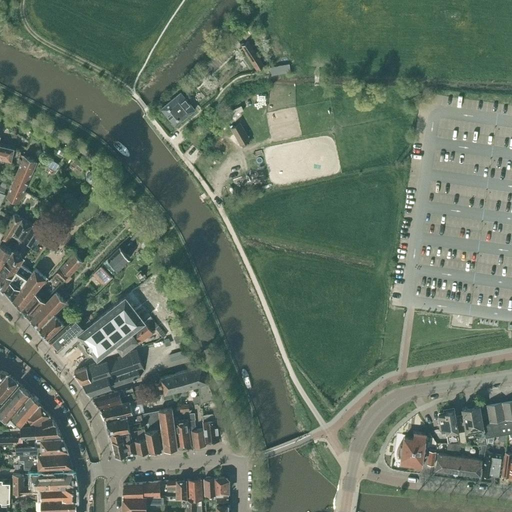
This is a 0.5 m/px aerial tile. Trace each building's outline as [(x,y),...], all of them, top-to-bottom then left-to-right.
[(241,30),(238,32),(231,37),(238,48),(242,46),(258,70),(265,66),(249,41),(248,41),(243,32),(241,30)] [(272,75),(291,72),(290,64),(271,67),(272,75)] [(190,86),(186,81),(182,84),(186,89),(190,86)] [(175,126),(196,109),(191,103),(193,101),(187,94),(185,96),(181,91),(161,108),(175,126)] [(232,119),(233,111),(225,110),(224,118),(232,119)] [(240,122),(231,127),(241,145),(250,140),(240,122)] [(15,147),(0,143),(0,156),(12,160),(15,147)] [(7,195),(19,201),(23,192),(37,161),(25,155),(7,195)] [(45,164),(55,171),(59,163),(49,157),(45,164)] [(97,173),(94,170),(91,170),(87,173),(87,177),(91,180),(94,180),(97,177),(97,173)] [(253,179),(236,185),(238,190),(255,185),(253,179)] [(234,185),(225,188),(228,197),(237,195),(234,185)] [(0,216),(9,221),(12,216),(1,211),(0,211),(0,216)] [(9,221),(4,229),(1,235),(3,236),(2,237),(8,240),(11,236),(13,237),(17,240),(18,239),(19,240),(20,239),(18,238),(19,235),(21,236),(30,222),(15,212),(14,214),(12,216),(9,221)] [(70,225),(64,220),(58,229),(64,233),(70,225)] [(13,248),(16,250),(17,250),(22,242),(31,247),(42,229),(30,222),(21,236),(19,235),(18,238),(20,239),(19,240),(13,248)] [(51,235),(55,238),(60,232),(55,229),(51,235)] [(0,244),(0,267),(12,249),(1,242),(0,244)] [(108,257),(103,262),(114,273),(118,269),(130,258),(120,245),(108,257)] [(17,250),(16,250),(13,248),(0,268),(0,282),(4,287),(15,269),(16,269),(24,255),(17,250)] [(70,275),(84,260),(75,252),(61,267),(70,275)] [(4,287),(13,298),(27,277),(31,270),(21,263),(17,270),(16,269),(4,287)] [(101,265),(92,274),(101,283),(105,279),(107,280),(112,276),(101,265)] [(35,268),(13,298),(21,307),(34,292),(33,292),(43,281),(46,275),(35,268)] [(36,292),(22,308),(30,318),(46,301),(36,292)] [(66,300),(57,292),(31,319),(39,328),(66,300)] [(126,295),(88,325),(79,331),(78,333),(79,334),(78,343),(77,343),(87,356),(88,356),(96,357),(97,358),(105,353),(106,355),(121,350),(122,352),(138,340),(131,332),(145,320),(139,312),(139,306),(140,305),(133,297),(127,296),(126,295)] [(48,337),(65,322),(59,317),(61,314),(63,315),(77,301),(71,296),(66,301),(40,328),(48,337)] [(139,341),(146,335),(149,337),(153,334),(152,331),(159,325),(151,315),(145,320),(131,332),(138,340),(139,341)] [(78,330),(79,331),(88,325),(87,324),(92,320),(88,316),(81,322),(75,316),(49,339),(55,345),(55,346),(58,349),(77,332),(78,330)] [(168,322),(171,330),(181,326),(178,318),(168,322)] [(183,332),(163,338),(166,347),(186,341),(183,332)] [(137,348),(130,351),(131,352),(106,360),(107,360),(96,364),(96,362),(95,362),(94,361),(93,362),(92,362),(91,362),(90,363),(90,364),(90,365),(74,371),(75,372),(83,382),(90,393),(114,385),(115,386),(136,379),(136,378),(141,376),(139,369),(144,367),(137,348)] [(188,348),(168,354),(170,358),(172,362),(191,356),(190,352),(189,352),(188,348)] [(173,374),(173,373),(160,377),(165,393),(179,390),(208,383),(202,365),(173,374)] [(18,381),(8,372),(0,380),(0,399),(2,401),(18,381)] [(0,406),(0,412),(8,420),(11,416),(31,393),(20,383),(0,406)] [(134,391),(137,390),(140,389),(139,386),(138,385),(133,387),(94,397),(101,407),(123,402),(120,395),(134,391)] [(201,402),(215,399),(209,385),(200,387),(201,402)] [(149,396),(156,394),(154,386),(147,388),(149,396)] [(3,425),(4,426),(6,428),(12,428),(12,427),(10,425),(11,423),(15,427),(19,423),(21,425),(40,402),(31,393),(11,417),(11,416),(8,420),(3,425)] [(107,419),(133,414),(145,411),(143,403),(145,402),(145,403),(159,399),(158,394),(144,398),(144,397),(123,402),(101,408),(107,419)] [(484,428),(486,437),(499,435),(506,434),(511,432),(511,399),(487,404),(490,422),(483,423),(484,428)] [(49,416),(50,414),(40,403),(27,417),(31,422),(49,416)] [(484,428),(480,405),(463,408),(466,430),(467,437),(476,435),(478,445),(487,444),(486,437),(484,428)] [(160,409),(165,447),(165,449),(178,447),(173,407),(160,409)] [(165,447),(160,409),(156,410),(148,411),(142,412),(144,421),(145,421),(150,450),(162,449),(162,447),(165,447)] [(458,432),(455,409),(446,411),(447,413),(438,415),(440,428),(441,428),(442,432),(447,431),(448,442),(460,443),(458,432)] [(142,413),(107,419),(110,433),(131,429),(129,423),(143,420),(142,413)] [(220,430),(218,430),(217,419),(214,419),(213,413),(203,415),(206,440),(219,438),(219,436),(221,436),(220,430)] [(22,438),(61,434),(57,424),(53,417),(35,423),(33,424),(30,425),(30,426),(21,428),(22,438)] [(192,445),(188,419),(175,421),(178,447),(192,445)] [(205,445),(205,444),(206,444),(204,428),(196,429),(195,419),(190,420),(194,445),(199,445),(205,445)] [(110,433),(116,454),(137,451),(149,450),(147,437),(145,426),(131,429),(110,433)] [(402,457),(401,462),(417,464),(418,462),(422,463),(425,440),(425,433),(415,432),(414,438),(404,437),(403,444),(400,444),(399,446),(398,449),(398,450),(398,455),(399,457),(402,457)] [(62,437),(41,439),(37,439),(35,441),(35,446),(16,447),(16,453),(68,451),(62,437)] [(438,467),(450,469),(451,468),(452,459),(453,460),(455,443),(451,443),(448,443),(447,450),(450,451),(449,454),(438,452),(437,466),(438,467)] [(460,443),(455,443),(453,460),(452,459),(451,468),(452,468),(455,470),(466,471),(467,461),(467,456),(459,455),(460,443)] [(482,455),(485,456),(485,452),(486,451),(486,444),(486,445),(481,444),(481,450),(479,450),(479,457),(467,456),(467,461),(466,471),(477,473),(480,471),(482,458),(482,455)] [(436,451),(431,451),(430,450),(427,464),(434,465),(436,451)] [(69,451),(20,453),(20,460),(24,460),(24,469),(73,467),(69,451)] [(504,455),(485,452),(485,456),(483,473),(501,476),(504,455)] [(503,474),(510,475),(510,476),(511,476),(511,452),(506,452),(503,474)] [(32,492),(34,492),(34,493),(41,493),(41,500),(77,498),(76,484),(74,471),(31,473),(32,485),(25,486),(24,473),(14,473),(14,474),(14,482),(14,483),(15,483),(15,493),(32,493),(32,492)] [(216,493),(215,477),(211,477),(210,476),(207,477),(206,478),(204,478),(205,494),(212,494),(216,493)] [(215,477),(216,493),(217,496),(229,496),(229,479),(226,476),(215,477)] [(11,479),(0,478),(0,501),(2,501),(2,504),(3,504),(10,504),(10,491),(10,482),(11,479)] [(203,499),(202,478),(187,479),(188,499),(186,499),(186,511),(201,511),(201,499),(203,499)] [(177,489),(177,479),(168,480),(168,489),(177,489)] [(188,498),(187,479),(177,480),(176,498),(188,498)] [(160,480),(143,482),(123,483),(123,495),(160,496),(160,480)] [(217,496),(216,493),(212,494),(213,510),(216,511),(217,503),(228,503),(229,496),(217,496)] [(160,496),(123,495),(123,511),(144,511),(143,511),(147,511),(147,503),(163,504),(163,497),(160,497),(160,496)] [(42,511),(76,511),(77,498),(41,500),(42,511)] [(228,511),(228,503),(217,503),(216,511),(228,511)]
